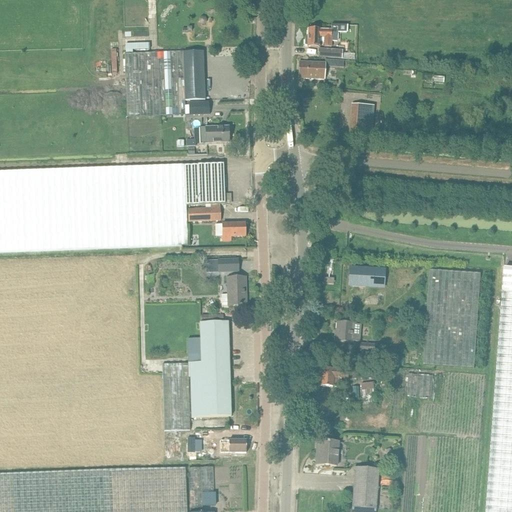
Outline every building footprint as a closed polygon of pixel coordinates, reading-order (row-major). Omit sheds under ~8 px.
[(180,0),(122,0),(128,157),(186,155),(180,0)] [(331,30),(318,30),(308,29),(308,47),(318,47),(318,39),(323,39),(323,47),(330,48),(330,40),(337,40),(338,27),(331,27),(331,30)] [(325,58),(342,59),(342,51),(319,50),(318,57),(325,58)] [(204,52),(183,53),(185,102),(205,102),(204,52)] [(342,59),(325,58),(325,68),(342,69),(342,71),(349,71),(350,61),(342,61),(342,59)] [(324,64),(309,63),(299,63),(298,79),(308,79),(323,80),(324,64)] [(189,116),(199,115),(209,115),(209,103),(189,103),(189,116)] [(371,140),(372,130),(373,106),(352,105),(350,139),(371,140)] [(119,137),(119,136),(119,134),(118,132),(117,130),(116,128),(114,126),(112,125),(109,124),(107,124),(105,124),(102,125),(100,126),(98,127),(96,129),(95,131),(95,134),(94,136),(94,139),(95,141),(97,145),(101,147),(104,149),(106,149),(109,149),(111,148),(114,147),(115,146),(118,142),(119,140),(119,137)] [(206,144),(219,144),(229,143),(228,127),(205,128),(206,144)] [(186,206),(215,205),(225,204),(223,164),(0,171),(0,252),(187,246),(186,206)] [(337,195),(336,203),(349,204),(350,196),(337,195)] [(193,223),(219,222),(218,209),(193,210),(193,223)] [(222,225),(222,242),(230,241),(230,237),(245,237),(245,224),(222,225)] [(361,267),(360,287),(384,288),(385,269),(361,267)] [(476,367),(481,272),(429,270),(425,365),(476,367)] [(511,511),(511,276),(504,276),(486,511),(511,511)] [(227,278),(228,294),(221,295),(222,306),(228,306),(246,306),(246,295),(244,295),(244,290),(246,290),(245,278),(227,278)] [(161,364),(163,432),(192,431),(191,418),(231,417),(228,322),(200,323),(201,363),(161,364)] [(354,324),(347,323),(337,323),(336,335),(335,335),(334,342),(344,343),(352,344),(354,324)] [(374,353),(375,346),(358,344),(358,352),(374,353)] [(349,370),(331,369),(321,369),(320,387),(337,388),(337,384),(339,385),(339,380),(348,381),(349,370)] [(220,453),(236,454),(246,454),(246,441),(220,441),(220,453)] [(336,442),(328,442),(318,441),(317,451),(319,451),(319,456),(317,456),(316,465),(334,466),(336,442)] [(187,511),(186,467),(141,468),(112,469),(47,471),(0,473),(0,511),(187,511)] [(212,468),(188,469),(190,508),(213,507),(212,468)] [(380,471),(356,470),(353,510),(378,511),(380,471)]
